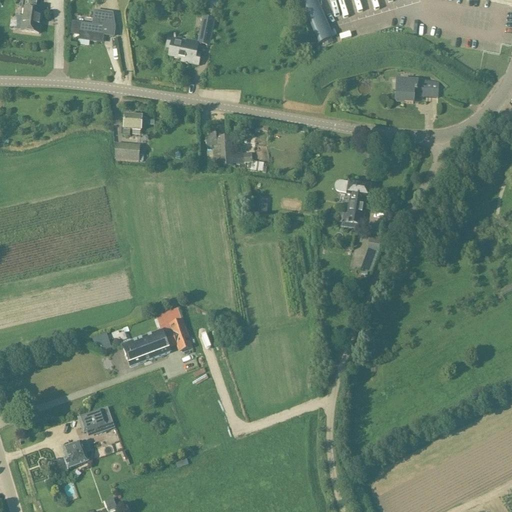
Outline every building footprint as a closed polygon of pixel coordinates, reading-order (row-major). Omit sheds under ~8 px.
[(28,0),(27,9),(24,9),(21,32),(38,34),(41,11),(36,10),(37,0),(28,0)] [(328,0),(312,0),(315,10),(330,6),(328,0)] [(115,29),(112,15),(95,13),(93,27),(73,24),(71,34),(80,35),(79,41),(103,44),(104,37),(113,39),(115,29)] [(476,16),(471,46),(497,51),(502,20),(494,19),(495,16),(485,14),(485,18),(476,16)] [(469,32),(472,21),(447,15),(445,25),(469,32)] [(166,49),(170,50),(169,58),(186,62),(185,64),(198,67),(201,54),(198,54),(200,46),(209,47),(214,21),(203,19),(198,43),(168,37),(166,49)] [(413,104),(414,98),(437,99),(438,84),(418,83),(418,82),(396,81),(395,104),(413,104)] [(125,117),(124,131),(141,132),(142,118),(125,117)] [(207,147),(213,147),(217,147),(217,151),(213,151),(213,162),(221,162),(221,167),(233,167),(233,165),(244,165),(244,154),(233,155),(232,136),(220,137),(220,139),(216,139),(216,131),(208,131),(208,137),(206,137),(207,147)] [(115,162),(121,162),(139,163),(140,146),(115,145),(115,162)] [(263,171),(263,164),(255,163),(254,171),(263,171)] [(363,227),(367,199),(369,199),(370,186),(348,183),(347,195),(343,195),(341,203),(348,204),(346,215),(343,214),(341,228),(360,231),(360,227),(363,227)] [(257,215),(265,216),(266,200),(257,200),(257,215)] [(380,241),(377,240),(369,239),(367,250),(378,252),(380,241)] [(501,295),(511,288),(511,283),(499,290),(501,295)] [(122,344),(123,347),(122,347),(130,368),(170,354),(169,350),(176,347),(179,354),(193,348),(183,321),(181,322),(177,311),(156,318),(161,333),(130,344),(129,342),(122,344)] [(92,340),(95,349),(101,346),(103,352),(111,349),(106,334),(92,340)] [(167,389),(153,394),(155,399),(169,394),(167,389)] [(78,419),(83,434),(94,430),(96,436),(109,431),(101,411),(78,419)] [(188,447),(201,442),(198,434),(185,439),(188,447)] [(64,462),(68,471),(88,463),(85,455),(91,453),(86,441),(62,451),(66,461),(64,462)]
